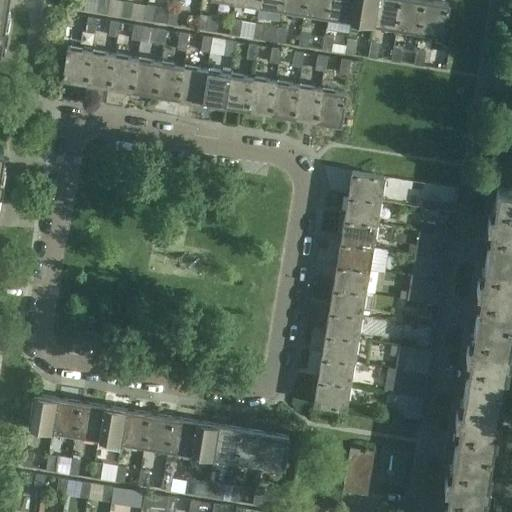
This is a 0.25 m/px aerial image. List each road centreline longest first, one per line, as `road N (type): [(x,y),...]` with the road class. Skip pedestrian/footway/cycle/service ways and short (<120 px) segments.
road 1 (residential): [(72,123),(38,358),(268,393)]
road 2 (residential): [(268,393),(304,164),(72,123)]
